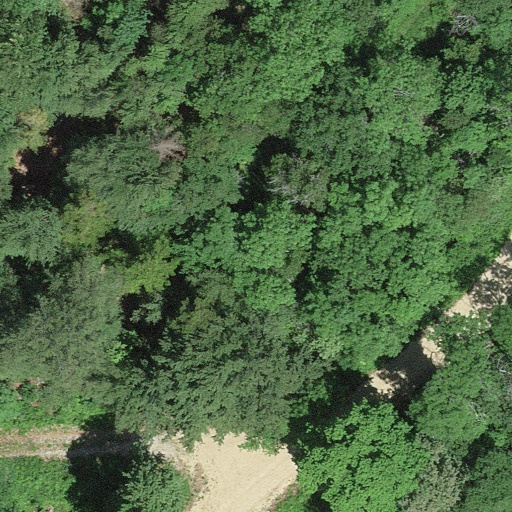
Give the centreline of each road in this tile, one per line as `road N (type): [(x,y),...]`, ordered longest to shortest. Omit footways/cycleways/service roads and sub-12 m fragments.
road 1 (track): [(226,511),(511,260)]
road 2 (track): [(0,461),(242,496)]
